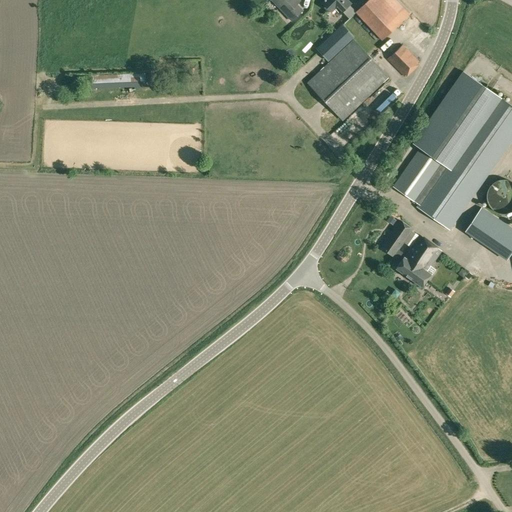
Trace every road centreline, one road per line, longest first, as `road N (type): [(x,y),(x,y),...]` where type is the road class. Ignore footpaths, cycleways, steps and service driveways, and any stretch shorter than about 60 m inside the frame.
road 1 (tertiary): [(39,511),(112,432),(302,269)]
road 2 (unclassified): [(503,511),(368,327),(302,269)]
road 3 (tertiary): [(302,269),(429,66),(452,0)]
